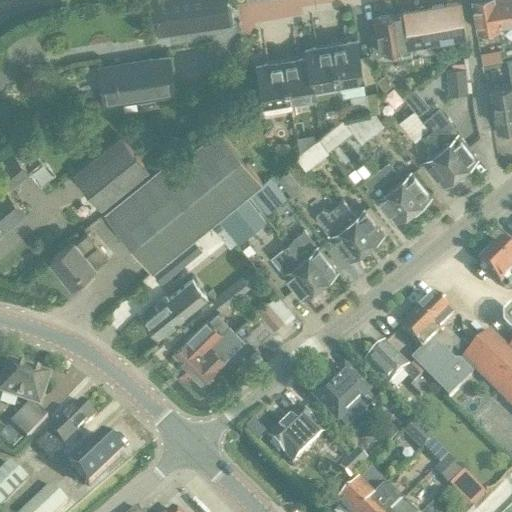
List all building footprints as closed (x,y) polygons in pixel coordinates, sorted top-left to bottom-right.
[(229,21),(225,0),(152,0),(158,32),(229,21)] [(412,43),(466,34),(460,0),(454,0),(402,9),(403,13),(374,18),(376,32),(372,32),(375,49),(379,48),(380,56),(413,51),(412,43)] [(499,26),(511,23),(511,4),(511,0),(470,0),(476,30),(485,28),(487,40),(501,37),(499,26)] [(345,39),(330,42),(337,87),(338,87),(364,82),(359,56),(356,38),(345,39)] [(317,44),(305,46),(306,54),(307,54),(313,91),(314,91),(337,87),(330,42),(317,44)] [(174,89),(175,89),(168,54),(98,66),(104,101),(121,98),(123,110),(175,100),(174,89)] [(296,56),(282,58),(289,104),(314,99),(315,99),(314,91),(313,91),(307,54),(306,54),(296,56)] [(268,61),(256,63),(264,108),(289,104),(282,58),(268,61)] [(499,70),(497,60),(485,62),(487,72),(499,70)] [(447,69),(448,94),(466,93),(465,68),(447,69)] [(511,82),(490,87),(497,130),(502,136),(511,128),(511,124),(511,123),(511,82)] [(376,91),(365,93),(368,112),(374,111),(378,111),(376,91)] [(461,169),(421,120),(422,120),(414,109),(398,121),(414,141),(421,135),(429,145),(426,148),(431,154),(423,160),(443,184),(461,169)] [(455,126),(445,115),(441,119),(434,110),(422,120),(421,120),(461,169),(477,156),(457,132),(453,136),(449,131),(455,126)] [(383,123),(376,113),(374,111),(368,112),(342,117),(341,118),(351,131),(360,142),(383,123)] [(327,150),(351,131),(341,118),(317,137),(317,138),(327,150)] [(262,182),(261,181),(217,126),(167,167),(162,162),(103,210),(152,270),(182,245),(249,191),(250,192),(262,182)] [(101,207),(148,169),(120,135),(73,173),(101,207)] [(328,151),(327,150),(317,138),(295,156),(305,169),(328,151)] [(154,147),(145,155),(153,164),(162,156),(154,147)] [(7,190),(29,172),(13,153),(0,163),(0,181),(2,184),(0,186),(0,231),(25,212),(7,190)] [(380,166),(413,208),(430,194),(411,170),(402,177),(388,160),(380,166)] [(274,175),(290,196),(301,187),(285,166),(274,175)] [(396,221),(413,208),(380,166),(362,180),(396,221)] [(266,213),(286,196),(270,175),(261,181),(262,182),(250,192),(266,213)] [(238,232),(260,214),(246,197),(225,215),(223,213),(217,219),(230,234),(236,230),(238,232)] [(334,205),(366,245),(383,231),(364,207),(356,214),(351,208),(349,210),(341,200),(334,205)] [(349,259),(366,245),(334,205),(328,210),(321,207),(315,213),(316,218),(329,235),(349,259)] [(287,242),(319,283),(336,269),(317,245),(304,229),(294,237),(287,242)] [(71,284),(86,271),(94,265),(95,266),(107,256),(86,231),(75,240),(74,238),(50,258),(71,284)] [(287,242),(279,248),(288,259),(287,261),(291,266),(288,268),(283,272),(302,296),(319,283),(287,242)] [(511,255),(499,243),(479,264),(500,285),(511,273),(511,255)] [(182,245),(152,270),(161,281),(192,256),(182,245)] [(220,311),(249,286),(241,277),(212,302),(220,311)] [(143,318),(157,336),(206,296),(192,278),(168,297),(165,294),(155,302),(158,306),(143,318)] [(465,337),(458,344),(444,330),(453,320),(432,299),(416,315),(452,351),(458,357),(472,344),(465,337)] [(273,328),(283,320),(267,301),(257,309),(273,328)] [(213,340),(228,324),(216,312),(206,323),(200,323),(173,350),(187,365),(213,340)] [(446,357),(452,351),(416,315),(400,330),(422,352),(411,363),(413,365),(423,375),(448,400),(474,374),(462,361),(459,364),(453,364),(446,357)] [(201,380),(224,357),(218,351),(226,344),(229,346),(239,336),(228,324),(213,340),(187,365),(201,380)] [(462,361),(474,374),(475,373),(511,410),(511,344),(506,350),(489,333),(462,361)] [(259,346),(248,357),(256,365),(267,354),(259,346)] [(384,346),(366,364),(388,386),(401,374),(412,385),(409,388),(420,399),(429,390),(419,380),(421,378),(411,368),(409,366),(406,369),(384,346)] [(47,419),(46,418),(38,410),(39,409),(49,378),(9,365),(0,391),(0,395),(27,405),(26,409),(10,425),(26,441),(47,419)] [(345,431),(359,418),(373,405),(366,398),(369,395),(344,369),(312,400),(337,426),(339,424),(345,431)] [(58,424),(35,446),(49,461),(64,447),(66,450),(76,440),(73,437),(94,417),(81,403),(67,416),(64,413),(55,421),(58,424)] [(391,404),(381,414),(399,432),(410,423),(391,404)] [(299,412),(269,441),(283,456),(293,466),(324,437),(314,427),(320,422),(307,409),(301,414),(299,412)] [(388,425),(379,434),(389,444),(398,436),(388,425)] [(420,453),(431,443),(431,442),(414,425),(404,436),(420,453)] [(84,454),(69,468),(88,488),(103,473),(120,457),(101,437),(84,454)] [(440,466),(447,458),(438,448),(430,456),(440,466)] [(356,451),(347,460),(359,472),(368,463),(356,451)] [(448,488),(462,474),(462,473),(447,458),(440,466),(432,473),(448,488)] [(347,460),(338,469),(350,481),(359,472),(347,460)] [(0,472),(0,507),(25,482),(7,465),(0,472)] [(471,510),(484,497),(461,475),(449,488),(471,510)] [(362,511),(387,487),(381,481),(367,495),(357,486),(335,508),(339,511),(362,511)] [(49,486),(22,511),(57,511),(66,504),(49,486)] [(394,511),(403,503),(387,487),(362,511),(394,511)] [(411,511),(412,511),(403,503),(394,511),(411,511)]
